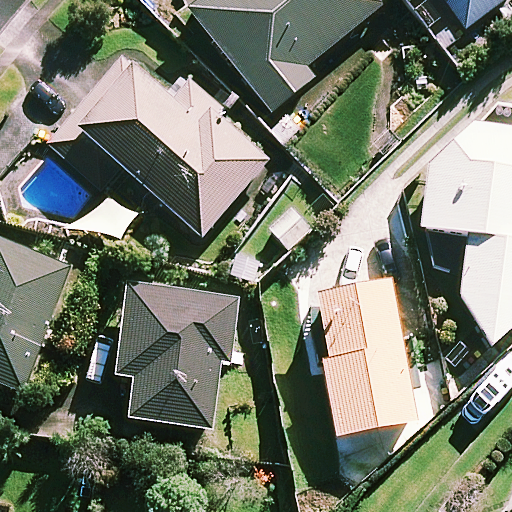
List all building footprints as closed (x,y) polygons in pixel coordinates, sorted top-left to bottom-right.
[(196,0),(188,7),(271,108),(313,73),(305,63),(382,0),(196,0)] [(446,0),(464,26),(500,0),(446,0)] [(227,101),(179,60),(159,83),(125,53),(47,142),(101,190),(123,165),(201,234),(268,158),(217,113),(227,101)] [(511,125),(433,116),(421,223),(467,228),(460,291),(491,341),(511,322),(511,125)] [(106,190),(86,212),(120,242),(140,220),(106,190)] [(266,225),(288,251),(316,229),(294,202),(266,225)] [(0,378),(23,387),(69,260),(8,237),(0,234),(0,378)] [(415,415),(386,270),(306,286),(335,431),(415,415)] [(237,291),(126,277),(115,365),(133,367),(127,414),(211,424),(219,357),(228,358),(237,291)]
